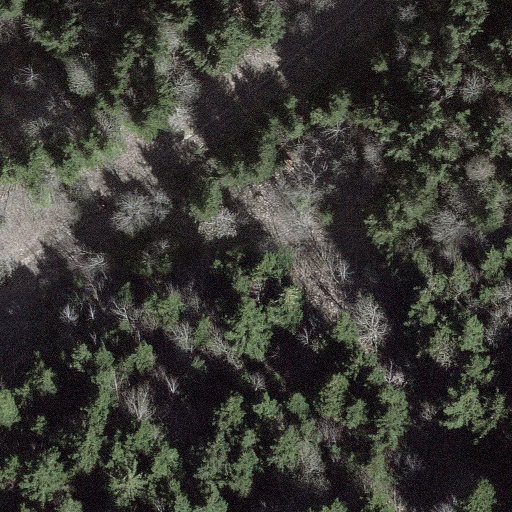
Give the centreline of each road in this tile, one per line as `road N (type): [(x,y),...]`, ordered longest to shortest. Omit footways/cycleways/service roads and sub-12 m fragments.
road 1 (track): [(0,271),(94,232),(360,0)]
road 2 (track): [(511,236),(362,245),(94,232)]
